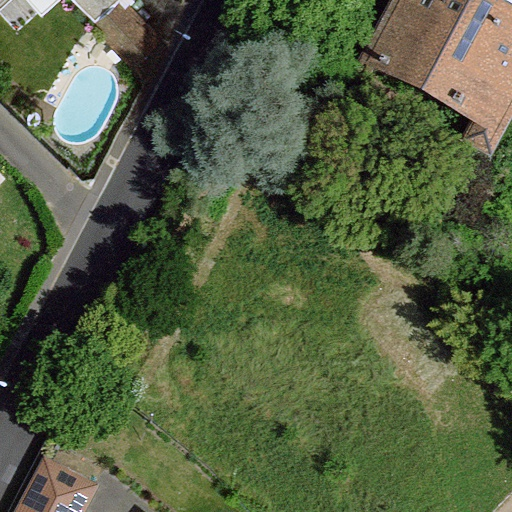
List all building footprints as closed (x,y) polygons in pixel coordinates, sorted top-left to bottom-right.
[(76,0),(96,19),(115,0),(76,0)] [(155,33),(122,0),(115,0),(96,19),(133,56),(155,33)] [(511,0),(404,0),(368,66),(481,128),(501,138),(511,117),(511,0)] [(501,138),(481,128),(473,142),(492,152),(501,138)] [(20,511),(93,511),(111,477),(52,448),(20,511)]
